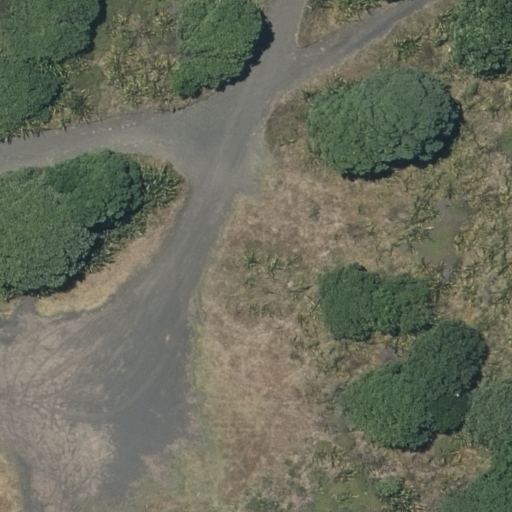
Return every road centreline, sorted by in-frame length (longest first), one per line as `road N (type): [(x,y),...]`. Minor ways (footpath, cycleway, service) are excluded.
road 1 (track): [(223,127),(193,238),(81,427),(47,511)]
road 2 (track): [(424,0),(223,127)]
road 3 (track): [(223,127),(0,156)]
road 4 (track): [(280,0),(271,35),(223,127)]
